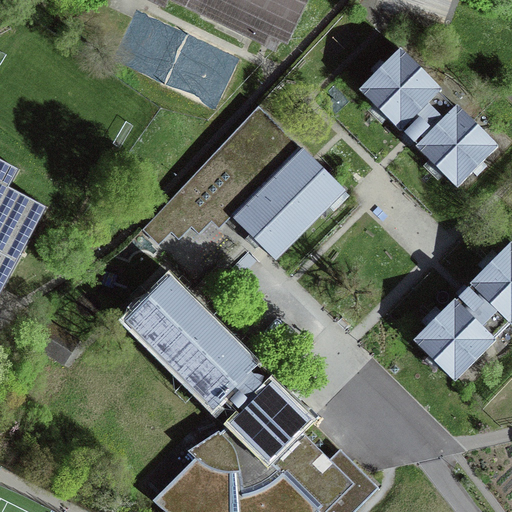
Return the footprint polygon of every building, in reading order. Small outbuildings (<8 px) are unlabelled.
[(172,0),(262,44),(268,31),(287,40),(306,0),(172,0)] [(400,49),(359,91),(410,141),(456,187),(498,146),(400,49)] [(258,106),(192,176),(232,216),(235,219),(303,150),(258,106)] [(304,150),(303,150),(235,219),(234,220),(275,260),(344,190),(304,150)] [(0,160),(0,293),(46,208),(9,188),(18,170),(0,160)] [(225,223),(232,216),(192,176),(155,215),(178,240),(191,227),(198,234),(218,215),(225,223)] [(511,243),(511,242),(413,340),(454,381),(511,323),(511,243)] [(214,408),(221,400),(256,366),(168,278),(126,320),(214,408)] [(72,342),(50,327),(38,344),(61,359),(72,342)] [(221,400),(237,416),(221,433),(218,431),(188,451),(195,458),(153,501),(165,511),(316,511),(317,511),(318,511),(354,511),(378,488),(353,463),(343,473),(303,432),(302,433),(299,430),(310,420),(256,366),(221,400)]
